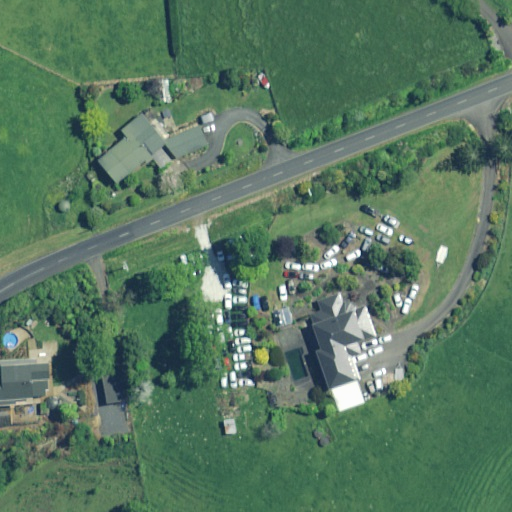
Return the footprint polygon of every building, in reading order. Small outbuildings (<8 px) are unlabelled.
[(117,184),(149,157),(161,171),(173,160),(162,147),(165,144),(141,115),(122,131),(127,137),(98,161),(117,184)] [(204,145),(194,126),(166,142),(176,160),(204,145)] [(341,303),(338,294),(318,301),(322,311),(310,315),(317,335),(311,337),(337,413),(366,403),(350,357),(360,354),(356,342),(374,336),(364,307),(354,310),(351,300),(341,303)] [(40,364),(39,361),(0,363),(0,401),(45,398),(44,380),(49,380),(48,364),(40,364)] [(125,392),(109,395),(110,404),(126,402),(125,392)] [(236,433),(234,419),(224,421),(226,435),(236,433)]
